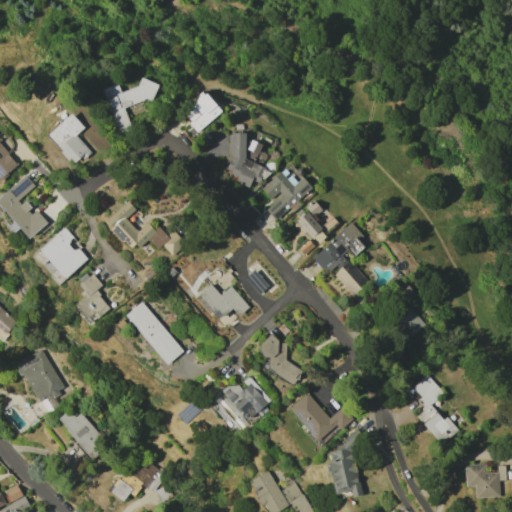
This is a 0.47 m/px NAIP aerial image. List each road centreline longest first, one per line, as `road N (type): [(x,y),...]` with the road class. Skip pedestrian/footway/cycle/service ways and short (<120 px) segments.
road 1 (residential): [(84,188),(168,126),(350,337),(382,405)]
road 2 (track): [(227,0),(415,61),(479,119),(511,198)]
